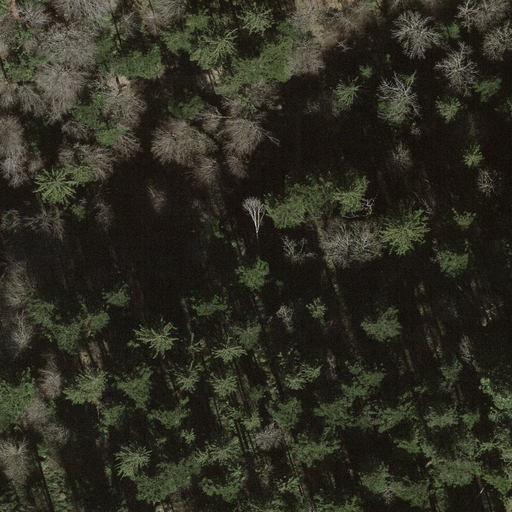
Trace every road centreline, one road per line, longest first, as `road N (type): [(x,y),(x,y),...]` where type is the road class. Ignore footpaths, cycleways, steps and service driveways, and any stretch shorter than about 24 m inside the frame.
road 1 (track): [(0,100),(245,74)]
road 2 (track): [(245,74),(336,55),(456,0)]
